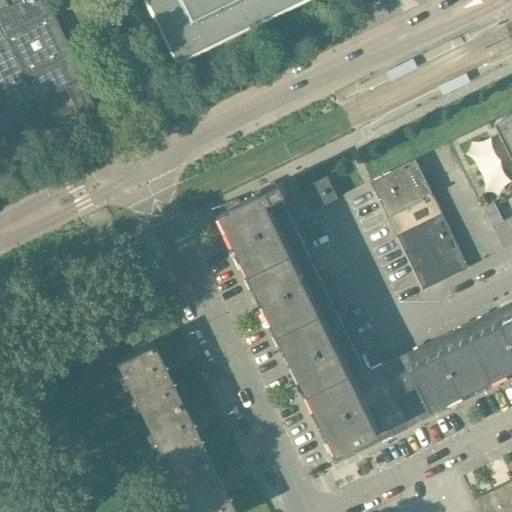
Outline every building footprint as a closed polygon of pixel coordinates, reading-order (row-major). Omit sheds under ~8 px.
[(70,63),(39,0),(0,0),(0,98),(5,96),(12,109),(0,114),(0,133),(5,132),(12,146),(41,131),(33,117),(57,105),(49,91),(62,84),(76,113),(92,106),(85,91),(99,84),(85,55),(70,63)] [(147,0),(176,60),(298,0),(147,0)] [(511,111),(496,120),(498,124),(511,152),(511,111)] [(415,159),(370,181),(388,217),(433,195),(415,159)] [(310,184),(320,206),(337,198),(327,176),(310,184)] [(511,301),(366,373),(333,306),(280,196),(287,193),(282,182),(221,212),(339,453),(376,435),(375,433),(431,406),(432,407),(511,368),(511,301)] [(442,213),(433,195),(388,217),(397,235),(442,213)] [(468,267),(442,213),(397,235),(423,289),(468,267)] [(151,342),(112,361),(141,418),(179,400),(151,342)] [(179,400),(141,418),(169,476),(208,458),(179,400)] [(233,511),(208,458),(169,476),(187,511),(233,511)] [(511,511),(511,479),(493,489),(504,511),(511,511)] [(504,511),(493,489),(473,499),(479,511),(504,511)]
